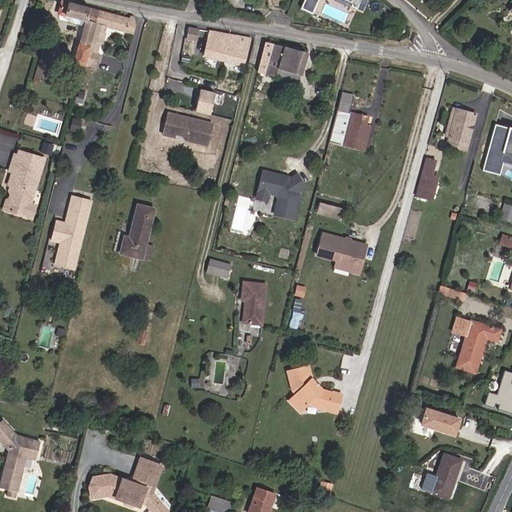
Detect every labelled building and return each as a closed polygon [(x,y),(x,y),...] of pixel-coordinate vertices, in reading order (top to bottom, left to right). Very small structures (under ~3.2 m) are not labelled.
[(303,0),(301,8),(313,11),(316,0),(303,0)] [(340,0),(351,5),(350,6),(356,9),(360,0),(340,0)] [(74,62),(84,65),(96,23),(99,24),(101,12),(93,10),(93,8),(63,1),(59,13),(88,21),(83,41),(80,40),(74,62)] [(96,53),(99,43),(101,43),(103,36),(104,35),(103,35),(102,35),(102,34),(102,33),(103,33),(103,32),(102,31),(103,28),(106,26),(133,33),(133,22),(134,17),(130,16),(129,19),(101,12),(99,24),(96,23),(84,65),(94,68),(98,53),(96,53)] [(250,39),(207,31),(203,56),(245,65),(250,39)] [(32,43),(31,47),(46,52),(44,58),(43,58),(35,82),(40,84),(42,78),(45,79),(55,51),(32,43)] [(268,43),(260,76),(297,85),(305,52),(268,43)] [(340,98),(354,101),(359,84),(344,80),(340,98)] [(196,111),(211,114),(214,93),(201,90),(196,111)] [(328,140),(342,144),(354,101),(340,98),(328,140)] [(371,106),(354,101),(342,144),(365,150),(373,119),(369,117),(371,106)] [(441,142),(446,143),(456,108),(452,106),(441,142)] [(475,113),(456,108),(446,143),(464,149),(475,113)] [(207,145),(212,123),(176,115),(176,118),(173,120),(167,118),(163,135),(175,137),(176,134),(186,136),(186,140),(207,145)] [(81,120),(73,118),(69,130),(78,132),(81,120)] [(511,128),(493,124),(482,167),(496,171),(502,152),(511,154),(511,128)] [(428,145),(420,172),(430,175),(432,175),(439,149),(428,145)] [(30,203),(43,158),(17,150),(16,155),(13,154),(8,171),(11,172),(7,184),(9,185),(15,187),(13,191),(10,192),(5,210),(26,216),(30,203)] [(511,162),(503,161),(501,170),(511,172),(511,167),(511,162)] [(282,175),(263,170),(258,189),(269,192),(276,193),(278,197),(274,213),(293,218),(299,195),(296,194),(297,190),(304,186),(297,174),(290,178),(283,177),(282,175)] [(429,201),(436,179),(419,174),(413,197),(429,201)] [(13,191),(15,187),(9,185),(2,209),(5,210),(10,192),(13,191)] [(267,200),(269,192),(258,189),(256,197),(267,200)] [(89,200),(70,195),(63,222),(54,220),(49,240),(58,242),(52,264),(72,269),(89,200)] [(32,218),(36,205),(30,203),(26,216),(32,218)] [(152,244),(146,242),(154,208),(136,203),(127,237),(122,236),(117,251),(148,260),(152,244)] [(336,207),(320,203),(317,211),(333,216),(336,207)] [(511,205),(506,204),(501,220),(511,223),(511,205)] [(341,218),(343,209),(336,207),(333,216),(341,218)] [(366,243),(321,232),(316,253),(336,259),(350,262),(348,270),(358,272),(366,243)] [(511,249),(511,241),(505,239),(503,247),(511,249)] [(232,262),(211,257),(207,271),(229,276),(232,262)] [(350,262),(336,259),(334,266),(348,270),(350,262)] [(266,284),(244,280),(241,298),(249,300),(249,304),(244,303),(241,321),(259,324),(266,284)] [(464,292),(439,285),(437,293),(461,300),(464,292)] [(293,310),(292,327),(302,328),(304,311),(293,310)] [(454,367),(472,373),(484,338),(494,341),(498,330),(469,320),(469,321),(454,317),(450,331),(464,335),(454,367)] [(144,324),(137,322),(134,335),(141,337),(144,324)] [(325,403),(324,409),(334,412),(338,393),(329,391),(328,393),(318,390),(308,380),(305,367),(286,372),(289,389),(294,394),(287,401),(297,411),(304,404),(309,399),(325,403)] [(511,371),(503,369),(497,393),(488,390),(484,404),(511,411),(511,371)] [(421,396),(408,392),(405,402),(418,405),(421,396)] [(309,399),(304,404),(324,409),(325,403),(309,399)] [(452,435),(457,419),(424,409),(419,424),(452,435)] [(15,432),(5,422),(0,427),(0,441),(7,449),(0,474),(0,485),(15,489),(24,455),(33,457),(38,439),(15,432)] [(459,461),(443,456),(436,477),(431,494),(447,499),(459,461)] [(139,505),(141,501),(146,502),(153,511),(168,511),(169,511),(162,503),(160,501),(157,501),(153,497),(154,494),(151,488),(146,486),(148,479),(153,481),(157,478),(162,464),(140,457),(132,481),(109,473),(93,476),(88,484),(91,497),(107,494),(124,500),(125,503),(132,505),(135,504),(139,505)] [(436,477),(426,474),(421,491),(431,494),(436,477)] [(256,486),(249,509),(256,511),(267,511),(275,493),(256,486)] [(232,511),(235,504),(213,497),(209,511),(207,511),(232,511)]
